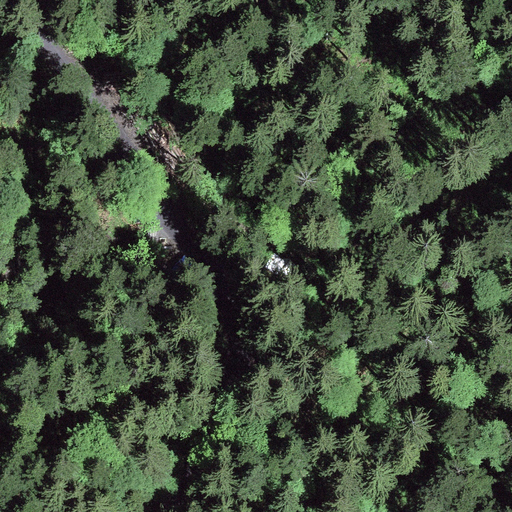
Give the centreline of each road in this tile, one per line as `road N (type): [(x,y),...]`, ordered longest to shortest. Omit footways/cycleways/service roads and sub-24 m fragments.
road 1 (track): [(164,511),(231,396),(241,343),(235,314),(171,209),(16,0)]
road 2 (track): [(146,175),(210,213),(383,277),(396,315),(369,397),(350,511)]
